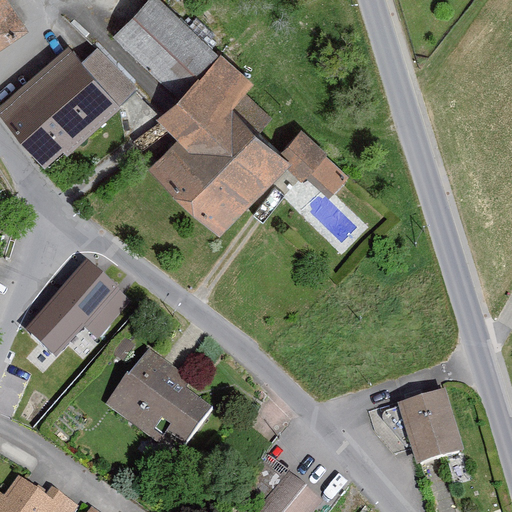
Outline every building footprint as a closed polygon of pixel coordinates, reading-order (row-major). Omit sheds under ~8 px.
[(10,0),(0,0),(0,47),(30,29),(10,0)] [(219,56),(161,0),(148,0),(113,38),(180,100),(199,80),(219,56)] [(69,44),(0,105),(0,111),(46,163),(63,148),(68,153),(123,104),(69,44)] [(178,141),(148,171),(220,238),(292,166),(260,133),(273,119),(247,94),(253,85),(221,55),(200,81),(199,80),(180,100),(177,104),(157,120),(178,141)] [(86,260),(21,333),(57,363),(86,330),(98,340),(133,301),(86,260)] [(149,350),(107,406),(160,446),(169,434),(185,446),(212,410),(185,390),(192,382),(149,350)] [(447,392),(399,405),(417,471),(465,458),(447,392)] [(315,511),(324,502),(288,473),(256,511),(315,511)] [(20,477),(5,497),(0,493),(0,511),(76,511),(79,508),(52,488),(46,496),(20,477)]
